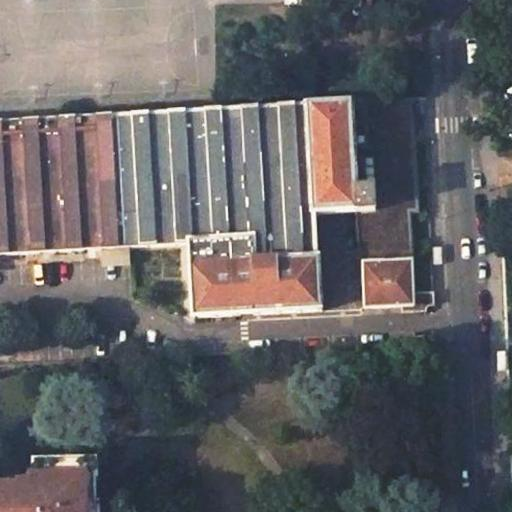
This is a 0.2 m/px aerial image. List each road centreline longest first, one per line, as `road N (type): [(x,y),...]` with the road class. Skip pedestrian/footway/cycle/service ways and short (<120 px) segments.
road 1 (unclassified): [(477,511),(467,254)]
road 2 (residential): [(467,254),(455,0)]
